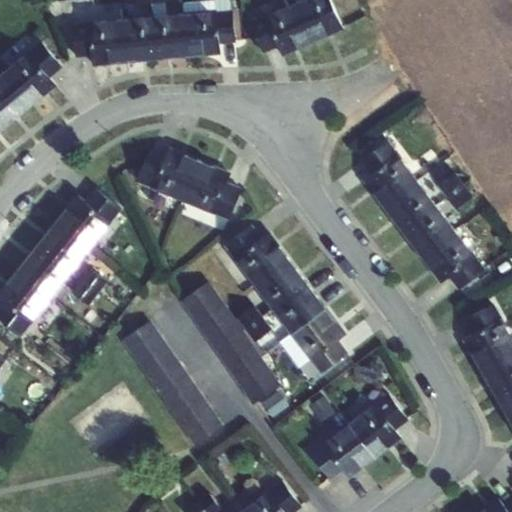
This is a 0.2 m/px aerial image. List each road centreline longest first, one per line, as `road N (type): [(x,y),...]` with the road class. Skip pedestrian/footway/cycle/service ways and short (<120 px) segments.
road 1 (residential): [(387,511),(442,469),(455,415),(446,387),(350,243),(238,99)]
road 2 (residential): [(0,201),(72,136),(125,107),(238,99)]
road 3 (residential): [(238,99),(350,96),(389,76)]
